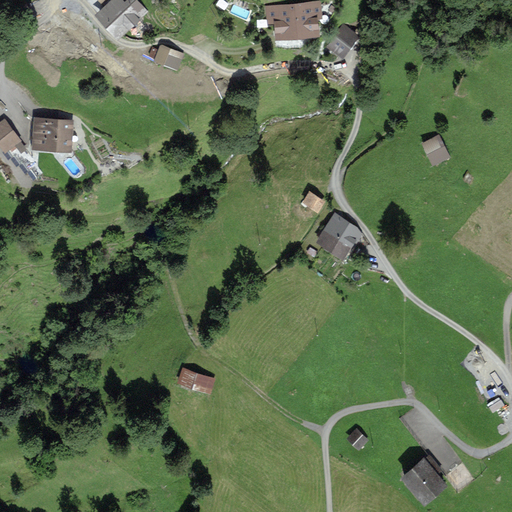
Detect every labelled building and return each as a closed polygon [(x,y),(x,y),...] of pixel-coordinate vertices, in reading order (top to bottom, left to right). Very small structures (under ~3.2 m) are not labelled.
[(138,16),(138,11),(142,7),(135,0),(128,0),(125,3),(122,0),(102,0),(108,6),(101,12),(120,33),(138,16)] [(315,13),(320,13),(319,2),(269,7),(270,19),(278,18),(280,31),(316,28),(315,13)] [(331,45),(343,54),(357,34),(344,26),(331,45)] [(158,57),(157,58),(178,66),(184,53),(163,45),(161,49),(154,46),(151,54),(158,57)] [(35,144),(74,146),(76,128),(69,127),(70,121),(37,119),(35,144)] [(0,124),(0,138),(7,147),(19,138),(5,120),(0,124)] [(426,142),(435,160),(449,154),(440,135),(426,142)] [(306,200),(319,209),(324,200),(311,191),(306,200)] [(346,254),(356,237),(358,239),(363,231),(358,227),(336,213),(325,230),(322,228),(318,232),(322,235),(320,238),(346,254)] [(184,368),(181,380),(211,390),(215,378),(184,368)] [(490,405),(494,411),(505,404),(502,398),(490,405)] [(350,436),(359,446),(367,438),(357,429),(350,436)] [(444,483),(436,473),(441,468),(429,453),(404,474),(425,499),(444,483)]
